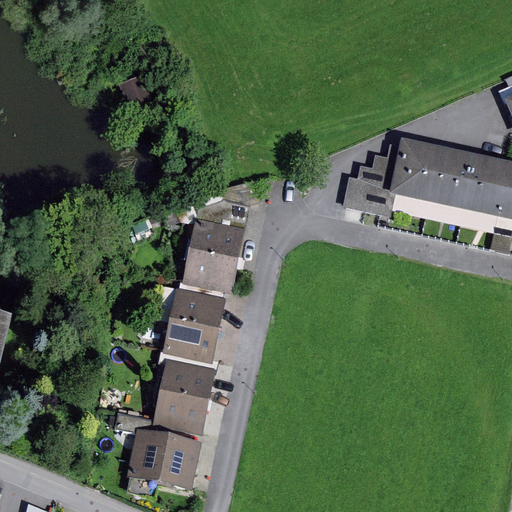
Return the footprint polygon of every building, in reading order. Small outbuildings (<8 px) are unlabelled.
[(511,163),(406,141),(404,148),(395,146),(392,160),(381,158),(378,170),(366,167),(363,180),(355,179),(349,209),(396,218),(397,211),(466,226),(469,212),(511,221),(511,163)] [(203,221),(188,286),(235,296),(250,232),(203,221)] [(181,291),(168,355),(218,366),(231,302),(181,291)] [(0,376),(15,320),(0,315),(0,376)] [(221,372),(172,362),(158,427),(207,438),(221,372)] [(156,423),(122,416),(119,431),(141,435),(131,480),(196,493),(206,445),(154,434),(156,423)]
